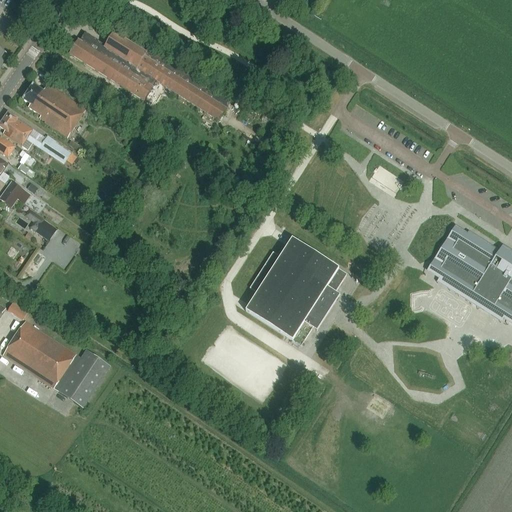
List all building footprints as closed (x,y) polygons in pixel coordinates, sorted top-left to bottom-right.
[(40,0),(21,0),(22,1),(21,2),(34,10),(39,3),(39,2),(40,0)] [(108,81),(123,91),(144,104),(148,106),(157,92),(156,91),(159,86),(179,98),(199,111),(218,123),(231,103),(217,95),(215,98),(209,94),(189,82),(170,69),(147,54),(146,56),(130,46),(114,36),(105,49),(85,36),(80,44),(78,43),(70,57),(108,81)] [(33,85),(23,101),(30,106),(28,108),(40,116),(39,118),(45,122),(45,124),(68,139),(86,112),(48,86),(44,92),(33,85)] [(8,114),(0,125),(0,128),(2,130),(8,134),(6,137),(27,151),(31,146),(26,142),(33,131),(18,121),(8,114)] [(0,153),(8,160),(16,148),(0,137),(0,153)] [(47,139),(42,146),(67,163),(72,155),(47,139)] [(22,158),(19,163),(23,166),(24,164),(30,168),(34,162),(28,159),(29,158),(21,153),(19,156),(22,158)] [(0,181),(4,184),(9,178),(9,177),(3,173),(7,166),(0,161),(0,181)] [(21,165),(18,170),(31,179),(34,175),(21,165)] [(11,183),(5,192),(17,201),(24,206),(31,196),(11,183)] [(32,185),(28,190),(34,195),(38,190),(32,185)] [(0,200),(12,209),(17,201),(5,192),(0,198),(0,200)] [(43,222),(35,234),(48,243),(56,232),(43,222)] [(511,257),(501,250),(499,253),(469,234),(466,238),(453,230),(432,265),(444,273),(440,280),(458,291),(456,294),(490,315),(491,312),(503,320),(505,317),(511,321),(511,257)] [(29,235),(25,239),(30,243),(34,238),(29,235)] [(340,297),(336,294),(348,275),(293,240),(281,259),(273,254),(250,290),(258,295),(246,313),(301,348),(313,330),(317,333),(340,297)] [(15,301),(8,312),(22,322),(30,311),(15,301)] [(3,357),(54,391),(77,358),(25,324),(3,357)] [(111,368),(86,352),(58,394),(83,410),(111,368)]
